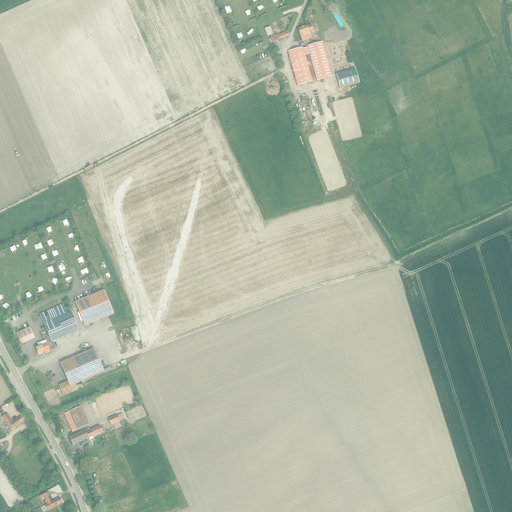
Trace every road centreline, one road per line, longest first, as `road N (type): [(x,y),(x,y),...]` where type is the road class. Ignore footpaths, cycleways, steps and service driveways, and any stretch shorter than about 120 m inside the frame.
road 1 (track): [(0,211),(277,72)]
road 2 (track): [(111,362),(306,288),(398,263)]
road 3 (tertiary): [(85,511),(0,345)]
